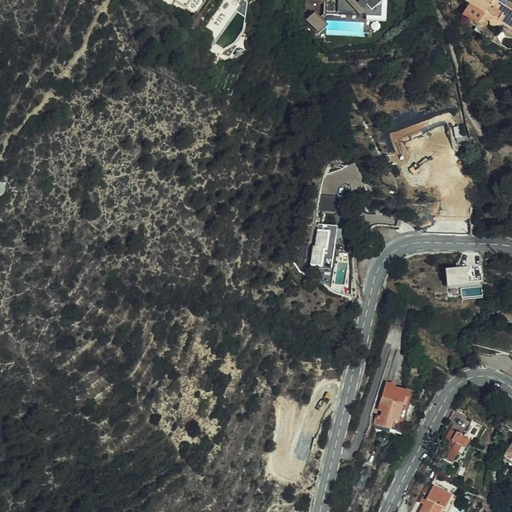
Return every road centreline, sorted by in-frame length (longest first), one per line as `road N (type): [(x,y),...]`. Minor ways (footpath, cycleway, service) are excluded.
road 1 (tertiary): [(511,246),(405,244),(387,256),(373,282),(321,511)]
road 2 (tertiary): [(386,511),(448,390),(483,376),(511,390)]
